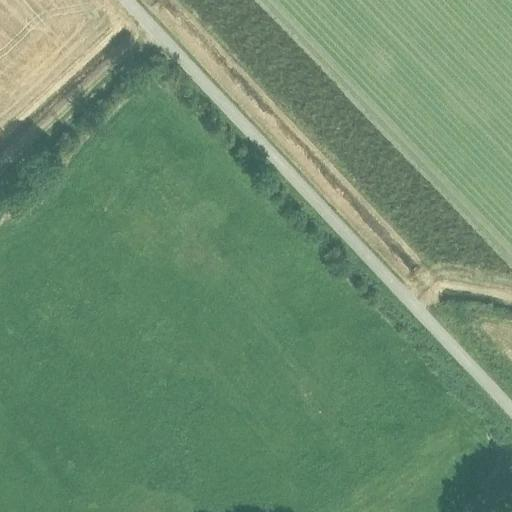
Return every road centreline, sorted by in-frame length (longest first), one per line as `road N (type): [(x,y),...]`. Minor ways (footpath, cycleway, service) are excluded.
road 1 (unclassified): [(511,409),(127,0)]
road 2 (track): [(0,173),(151,25)]
